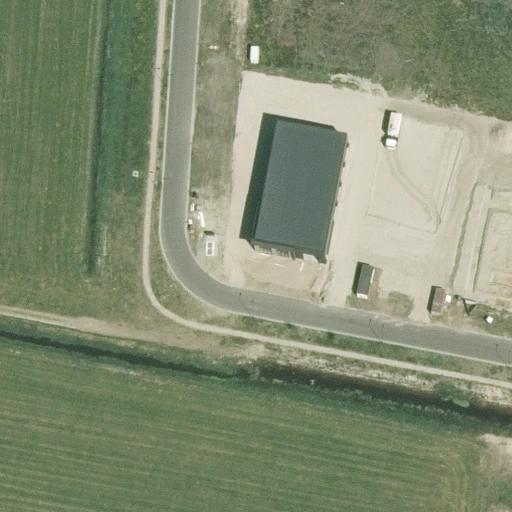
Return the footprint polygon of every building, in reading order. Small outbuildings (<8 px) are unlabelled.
[(297,0),(282,0),(281,27),(296,28),(297,0)] [(304,0),(303,26),(339,28),(340,0),(304,0)] [(338,50),(339,35),(281,33),(280,47),(338,50)] [(262,216),(255,254),(293,262),(293,261),(326,267),(348,148),(279,134),(263,216),(262,216)] [(391,134),(376,212),(435,224),(450,145),(391,134)] [(511,210),(485,205),(467,299),(511,307),(511,210)]
